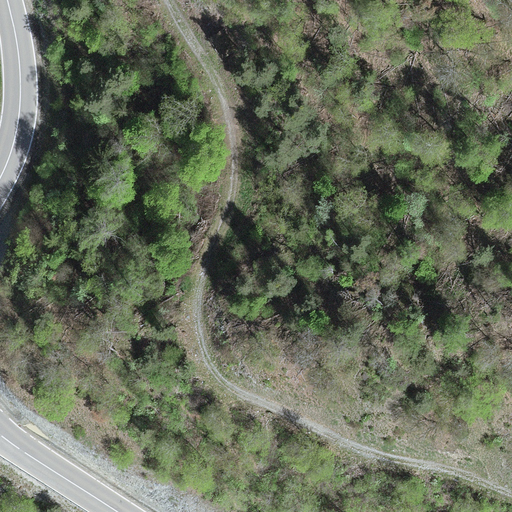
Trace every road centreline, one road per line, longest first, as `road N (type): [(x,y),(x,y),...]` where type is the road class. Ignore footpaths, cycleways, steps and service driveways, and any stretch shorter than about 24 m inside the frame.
road 1 (tertiary): [(0,176),(21,99),(8,0)]
road 2 (tertiary): [(118,511),(0,432)]
